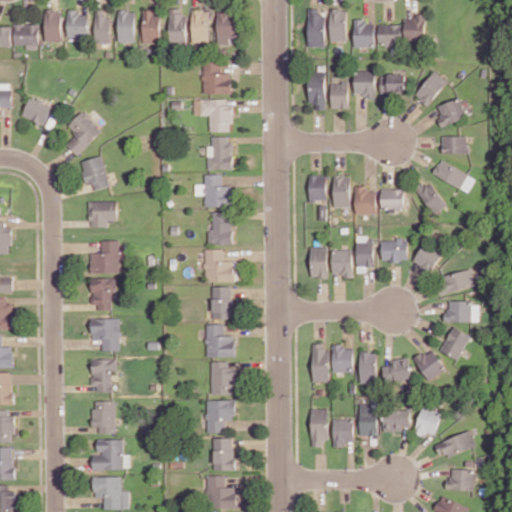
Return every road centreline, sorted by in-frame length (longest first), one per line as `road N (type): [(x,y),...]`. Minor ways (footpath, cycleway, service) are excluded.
road 1 (residential): [(276,0),(280,511)]
road 2 (residential): [(0,156),(33,166),(52,193),(56,511)]
